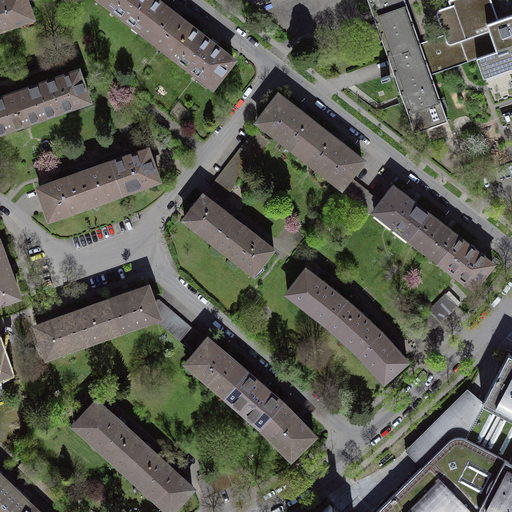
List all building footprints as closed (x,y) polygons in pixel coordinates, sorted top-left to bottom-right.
[(27,0),(0,0),(0,28),(2,28),(3,28),(2,26),(11,23),(11,25),(12,25),(11,25),(21,21),(21,22),(22,21),(21,20),(29,17),(30,19),(30,18),(32,17),(26,1),(27,0)] [(102,0),(141,29),(161,3),(156,0),(102,0)] [(367,0),(391,67),(415,133),(448,122),(431,75),(420,42),(404,0),(367,0)] [(469,55),(469,56),(475,54),(477,59),(484,77),(511,67),(511,14),(498,19),(491,0),(449,0),(452,5),(439,10),(438,10),(438,11),(437,11),(437,12),(437,13),(437,14),(444,34),(446,42),(447,42),(447,43),(448,44),(449,44),(450,45),(451,45),(452,44),(463,41),(463,43),(464,46),(460,48),(462,54),(467,52),(468,55),(469,55)] [(172,54),(192,28),(179,17),(180,16),(177,13),(174,11),(173,13),(161,3),(141,29),(149,35),(150,34),(166,46),(164,48),(172,54)] [(210,41),(192,28),(172,54),(213,85),(221,74),(222,75),(228,69),(226,68),(233,59),(216,46),(217,44),(214,42),(211,40),(210,41)] [(431,75),(477,59),(475,54),(469,56),(469,55),(468,55),(467,52),(462,54),(460,48),(464,46),(463,43),(463,41),(452,44),(451,45),(450,45),(449,44),(448,44),(447,43),(447,42),(446,42),(444,34),(420,42),(431,75)] [(49,93),(56,112),(55,109),(61,107),(62,110),(72,106),(71,103),(78,101),(79,104),(89,100),(78,69),(60,76),(42,82),(46,94),(49,93)] [(0,131),(7,130),(6,126),(12,124),(13,127),(23,124),(22,120),(28,118),(30,121),(40,118),(38,115),(45,112),(46,116),(56,112),(49,93),(46,94),(42,82),(15,92),(0,97),(0,131)] [(256,130),(238,152),(251,163),(274,133),(282,139),(283,138),(286,141),(285,141),(293,148),(294,147),(301,152),(318,130),(314,127),(316,124),(298,110),(279,95),(259,121),(260,121),(255,128),(256,130)] [(338,189),(355,202),(365,189),(349,176),(361,160),(343,145),(324,130),(322,133),(318,130),(301,152),(307,157),(307,158),(315,164),(315,163),(318,166),(318,167),(326,173),(327,173),(340,183),(340,184),(341,185),(338,189)] [(111,162),(122,192),(159,179),(148,148),(129,155),(111,161),(111,162)] [(251,163),(238,152),(225,170),(212,187),(225,197),(246,169),(250,172),(255,166),(251,163)] [(86,204),(122,192),(111,162),(93,168),(75,174),(86,204)] [(50,217),(86,204),(75,174),(57,181),(39,187),(50,217)] [(375,210),(410,237),(428,213),(416,203),(417,202),(409,196),(402,191),(401,192),(394,186),(382,202),(365,189),(355,202),(372,215),(375,210)] [(216,241),(234,218),(218,206),(203,194),(184,218),(208,237),(209,235),(216,241)] [(410,237),(439,260),(458,236),(451,230),(451,229),(444,223),(436,218),(436,219),(428,213),(410,237)] [(250,231),(234,218),(216,241),(223,246),(222,248),(236,258),(237,257),(244,263),(243,265),(253,273),(260,264),(260,265),(273,248),(258,236),(257,236),(250,231)] [(458,236),(439,260),(473,287),(492,263),(485,257),(486,256),(478,250),(471,244),(470,245),(458,236)] [(8,268),(0,245),(0,301),(18,295),(8,268)] [(317,315),(328,323),(346,300),(326,284),(306,268),(288,292),(302,303),(303,301),(318,314),(317,315)] [(128,293),(110,299),(120,329),(130,325),(129,323),(145,317),(146,320),(157,316),(159,322),(178,338),(189,326),(159,300),(153,302),(147,286),(128,293)] [(429,310),(440,322),(448,314),(457,305),(446,294),(429,310)] [(74,312),(85,341),(94,338),(93,335),(109,330),(110,332),(120,329),(110,299),(92,306),(74,312)] [(363,315),(346,300),(328,323),(336,331),(337,330),(352,343),(351,344),(359,352),(381,331),(363,315)] [(434,327),(440,322),(429,310),(417,321),(429,333),(434,327)] [(85,341),(74,312),(55,318),(36,325),(47,355),(59,350),(58,348),(74,342),(75,345),(85,341)] [(423,339),(429,333),(417,321),(406,333),(417,344),(423,339)] [(184,343),(194,331),(191,328),(189,326),(178,338),(184,343)] [(227,392),(246,371),(230,357),(228,358),(227,356),(225,355),(226,353),(208,338),(206,341),(194,331),(184,343),(195,353),(187,362),(188,362),(198,370),(197,370),(204,376),(206,374),(212,379),(210,382),(219,389),(220,386),(227,392)] [(393,345),(381,331),(359,352),(366,360),(368,359),(376,368),(374,369),(384,379),(406,359),(393,345)] [(421,466),(374,511),(336,511),(334,510),(335,509),(330,504),(329,505),(329,506),(322,511),(511,511),(511,354),(509,352),(483,401),(468,388),(406,450),(421,466)] [(246,371),(227,392),(234,398),(232,400),(240,407),(242,405),(248,411),(247,413),(255,419),(256,417),(263,423),(282,402),(266,388),(263,390),(262,389),(260,387),(262,384),(246,371)] [(97,399),(75,424),(123,467),(144,443),(121,421),(97,399)] [(282,402),(263,423),(269,429),(267,431),(275,439),(277,437),(282,443),(281,445),(291,456),(313,434),(299,420),(298,421),(297,419),(295,418),(297,417),(282,402)] [(144,443),(123,467),(170,510),(192,486),(168,464),(144,443)] [(225,469),(232,484),(236,482),(239,481),(243,479),(246,478),(239,463),(225,469)] [(232,484),(225,469),(212,475),(218,490),(222,488),(225,487),(229,485),(232,484)] [(34,507),(0,473),(0,511),(40,511),(38,510),(34,506),(34,507)] [(215,491),(218,490),(212,475),(198,481),(205,496),(208,495),(212,493),(215,491)]
